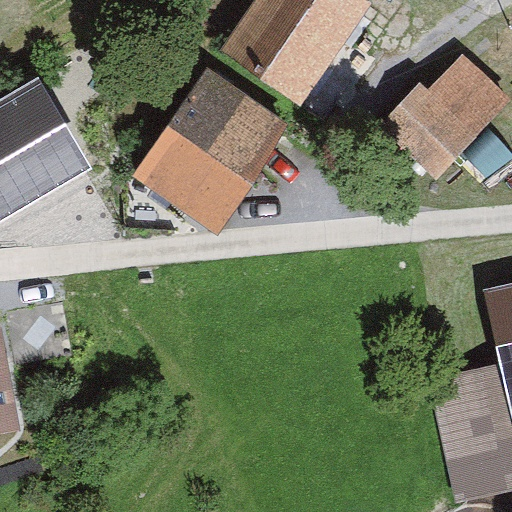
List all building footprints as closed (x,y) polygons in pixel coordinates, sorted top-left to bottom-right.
[(396,3),(390,0),(278,0),(242,59),(329,112),(396,3)] [(511,124),(511,87),(477,56),(408,132),(461,181),(511,124)] [(86,67),(0,116),(0,228),(135,151),(86,67)] [(227,77),(156,177),(240,236),(311,137),(227,77)] [(511,284),(490,290),(507,367),(436,383),(456,472),(511,459),(511,284)] [(28,323),(0,329),(0,448),(52,438),(28,323)]
